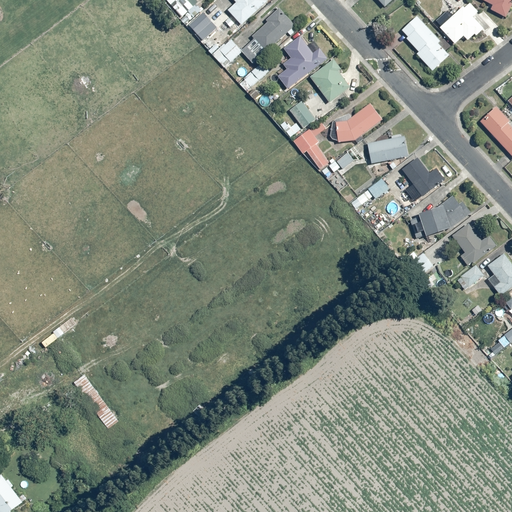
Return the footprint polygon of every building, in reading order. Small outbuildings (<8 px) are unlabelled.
[(235,0),(238,3),(229,10),(242,25),(269,1),(267,0),(235,0)] [(511,7),(511,0),(483,0),(494,6),(492,10),(506,18),(511,7)] [(488,25),(468,3),(453,16),(447,10),(437,20),(442,26),(441,28),(455,44),(465,36),(470,41),(488,25)] [(268,50),(270,51),(295,24),(279,10),(254,37),(242,49),(256,62),(268,50)] [(204,11),(187,27),(214,56),(230,41),(231,39),(243,29),(238,23),(226,34),(219,27),(204,11)] [(409,37),(408,39),(420,52),(418,54),(434,71),(451,56),(439,43),(441,42),(418,16),(403,30),(409,37)] [(318,45),(313,49),(302,35),(284,48),(291,58),(281,66),(285,71),(279,76),(289,89),(329,59),(323,52),(318,45)] [(225,68),(242,52),(242,51),(231,39),(230,41),(214,56),(225,68)] [(341,68),(334,59),(311,77),(331,103),(352,87),(338,70),(341,68)] [(267,74),(259,65),(239,83),(247,91),(267,74)] [(316,119),(303,102),(291,111),(304,129),(316,119)] [(338,141),(339,141),(358,140),(384,121),(372,104),(347,122),(337,123),(333,123),(331,135),(332,136),(332,137),(333,138),(334,139),(335,140),(336,140),(337,141),(338,141)] [(511,124),(498,108),(482,122),(511,155),(511,124)] [(290,126),(286,121),(281,124),(291,138),(301,130),(295,122),(290,126)] [(303,154),(307,151),(321,170),(330,163),(317,144),(319,142),(315,136),(326,129),(321,122),(294,141),(303,154)] [(409,157),(405,135),(368,143),(373,164),(409,157)] [(357,160),(350,151),(332,165),(339,174),(357,160)] [(431,174),(419,159),(404,171),(423,197),(446,180),(438,169),(431,174)] [(382,178),(360,196),(365,203),(374,196),(377,199),(390,188),(382,178)] [(427,229),(428,235),(452,228),(472,215),(458,195),(444,204),(421,210),(424,219),(415,221),(418,232),(427,229)] [(418,204),(413,197),(401,205),(407,212),(418,204)] [(492,249),(471,222),(453,236),(467,252),(462,256),(470,266),(492,249)] [(511,257),(507,251),(489,265),(496,275),(490,280),(501,294),(511,286),(511,257)] [(434,265),(424,252),(412,262),(422,274),(434,265)] [(484,275),(476,264),(457,278),(465,289),(484,275)] [(511,343),(511,329),(495,343),(502,352),(511,343)] [(120,420),(86,373),(75,381),(109,428),(120,420)] [(16,413),(0,425),(0,438),(4,436),(8,441),(11,438),(26,426),(16,413)] [(0,509),(1,511),(9,511),(24,503),(4,473),(0,476),(0,509)]
